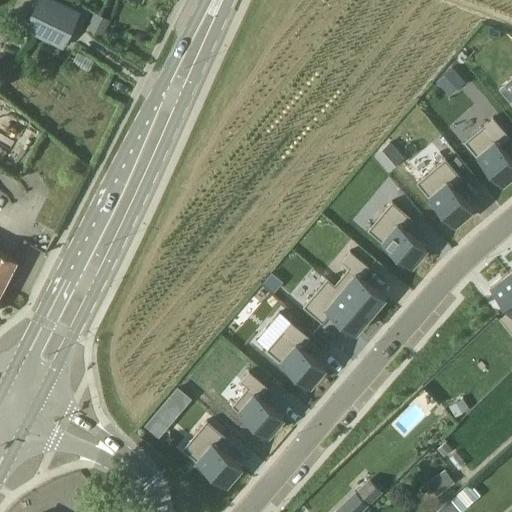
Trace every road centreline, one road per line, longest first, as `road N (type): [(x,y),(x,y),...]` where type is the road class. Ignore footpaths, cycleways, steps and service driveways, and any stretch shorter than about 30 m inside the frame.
road 1 (primary): [(19,405),(213,0)]
road 2 (residential): [(511,218),(448,275),(244,511)]
road 3 (tertiary): [(160,511),(139,468),(123,455),(19,405)]
